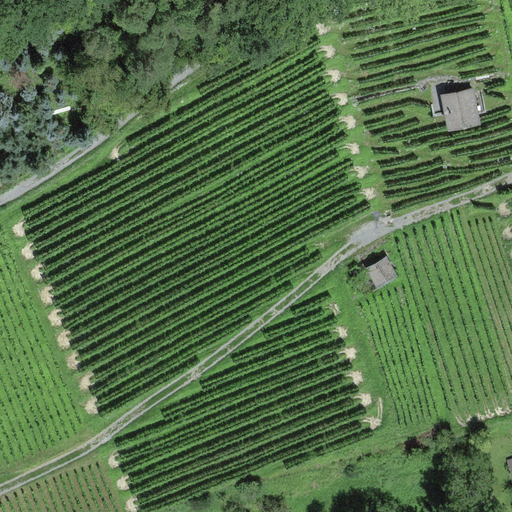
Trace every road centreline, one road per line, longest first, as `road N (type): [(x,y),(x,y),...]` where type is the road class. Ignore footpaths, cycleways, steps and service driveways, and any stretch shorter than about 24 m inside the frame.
road 1 (track): [(0,487),(95,443),(372,235),(511,180)]
road 2 (track): [(0,202),(298,0)]
